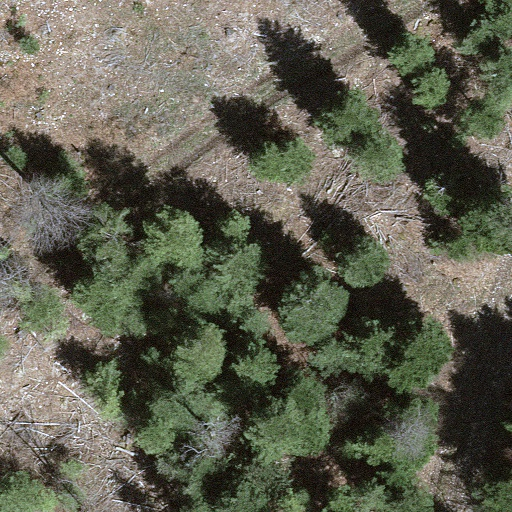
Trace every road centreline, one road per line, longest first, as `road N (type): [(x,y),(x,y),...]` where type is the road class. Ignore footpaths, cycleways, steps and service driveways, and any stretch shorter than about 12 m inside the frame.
road 1 (trunk): [(0,40),(249,511)]
road 2 (track): [(0,284),(94,189),(397,0)]
road 3 (track): [(511,288),(477,372),(436,511)]
